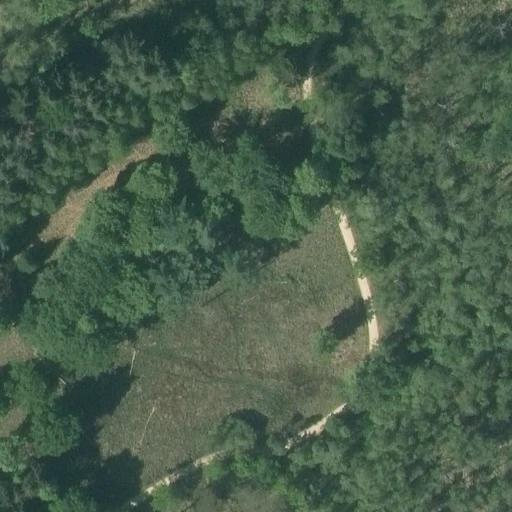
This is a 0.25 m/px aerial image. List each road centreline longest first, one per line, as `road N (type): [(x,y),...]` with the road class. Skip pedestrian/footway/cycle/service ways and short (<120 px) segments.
road 1 (track): [(339,0),(315,22),(306,72),(379,316),(379,344),(362,388),(343,406),(279,436)]
road 2 (track): [(279,436),(123,511)]
